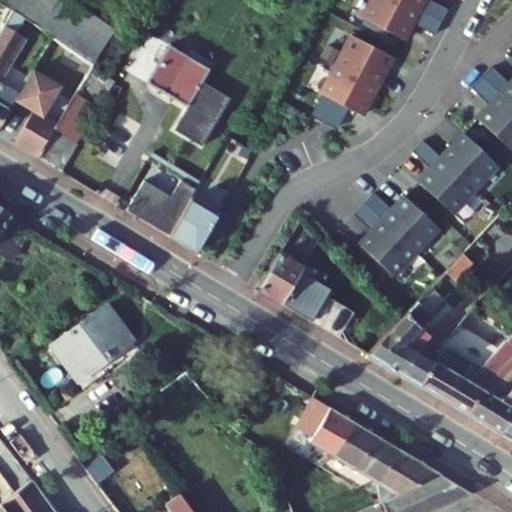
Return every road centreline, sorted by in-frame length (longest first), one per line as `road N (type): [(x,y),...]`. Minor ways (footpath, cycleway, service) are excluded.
road 1 (residential): [(446,63),(397,138),(288,197),(221,300)]
road 2 (secondary): [(499,468),(221,300)]
road 3 (secondary): [(221,300),(0,170)]
road 4 (residential): [(91,511),(0,386)]
